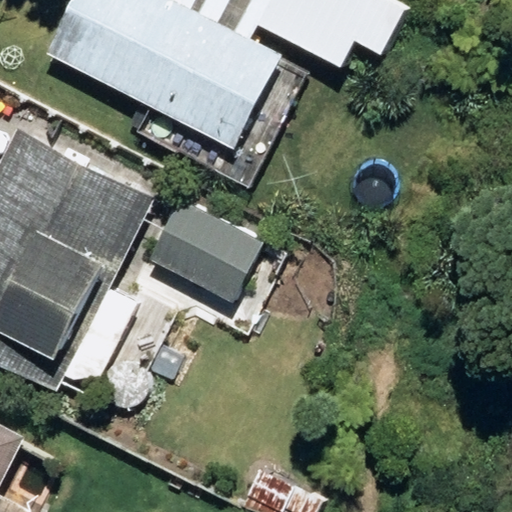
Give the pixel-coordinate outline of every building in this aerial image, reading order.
[(91,0),(67,49),(260,144),(306,52),(270,35),(275,26),(354,66),(385,0),(91,0)] [(0,195),(0,347),(74,387),(83,372),(107,386),(150,304),(126,290),(174,199),(36,127),(0,195)] [(168,254),(254,296),(282,241),(196,198),(168,254)] [(298,279),(328,293),(340,264),(311,251),(298,279)] [(0,511),(5,511),(45,435),(0,412),(0,511)] [(283,511),(332,511),(339,499),(274,468),(260,495),(285,507),(283,511)]
